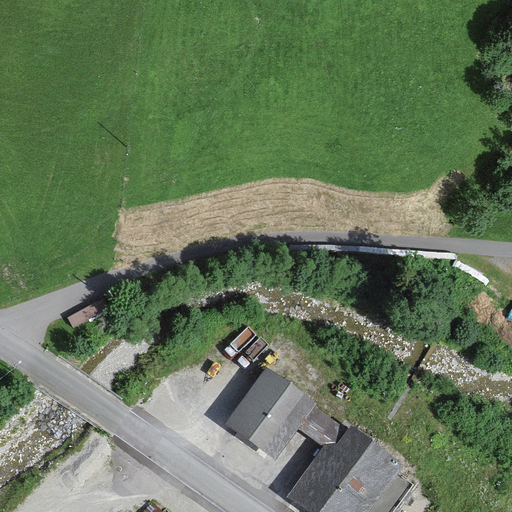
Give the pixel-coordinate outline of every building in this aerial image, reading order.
[(103,300),(68,319),(73,328),(107,309),(103,300)] [(240,430),(269,451),(293,418),(303,404),(274,383),(240,430)] [(351,438),(303,404),(293,418),(328,443),(307,472),(319,481),(351,438)] [(307,472),(293,491),(321,511),(395,511),(416,485),(351,438),(319,481),(307,472)] [(157,511),(147,501),(135,511),(157,511)]
